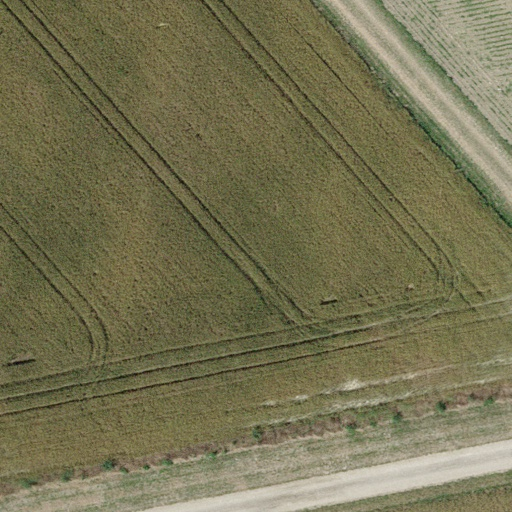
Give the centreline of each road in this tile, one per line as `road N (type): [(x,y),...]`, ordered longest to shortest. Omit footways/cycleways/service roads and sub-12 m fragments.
road 1 (track): [(233,511),(511,457)]
road 2 (track): [(348,0),(511,185)]
